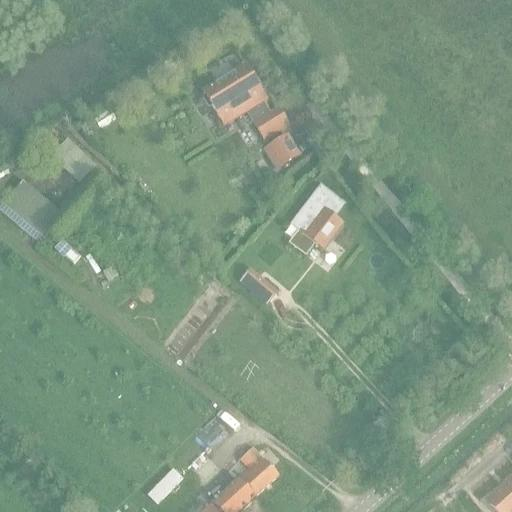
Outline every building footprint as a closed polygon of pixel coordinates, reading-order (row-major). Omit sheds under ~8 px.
[(244,68),(240,71),(228,52),(195,73),(207,92),(204,94),(206,97),(202,100),(209,111),(215,108),(227,126),(252,110),(260,122),(254,126),(263,141),(289,124),(279,109),(271,114),(263,101),(265,100),(244,68)] [(55,168),(71,191),(93,176),(77,153),(55,168)] [(0,208),(0,212),(37,244),(61,215),(22,182),(0,208)] [(314,245),(323,253),(345,225),(323,208),(304,232),(300,229),(288,244),(305,257),(314,245)] [(261,281),(251,294),(266,307),(277,294),(261,281)] [(181,467),(224,511),(242,494),(199,450),(181,467)] [(238,484),(253,500),(277,478),(252,450),(239,461),(250,473),(238,484)] [(511,511),(511,475),(483,502),(492,511),(511,511)]
